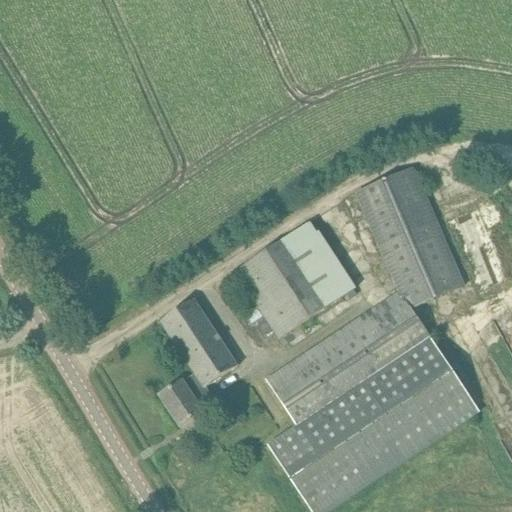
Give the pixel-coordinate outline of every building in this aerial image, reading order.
[(414,169),(354,194),(398,294),(411,311),(464,288),(414,169)] [(511,249),(495,202),(445,220),(473,294),(511,279),(511,249)] [(307,226),(235,273),(258,307),(265,317),(253,325),(265,341),(276,333),(280,339),(287,335),(299,327),(343,298),(356,290),(337,262),(333,265),(307,226)] [(411,311),(398,294),(267,380),(299,428),(268,448),(310,511),(322,511),(477,410),(411,311)] [(195,300),(161,323),(195,375),(204,388),(206,387),(238,365),(195,300)] [(183,382),(160,397),(180,429),(197,418),(206,412),(217,404),(206,387),(204,388),(195,375),(183,383),(183,382)] [(235,452),(226,457),(230,463),(239,458),(235,452)]
